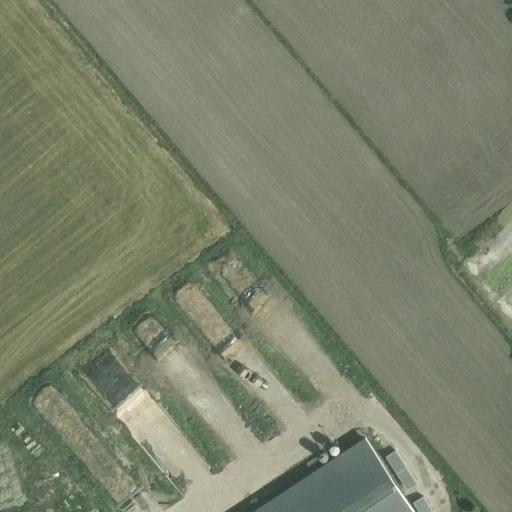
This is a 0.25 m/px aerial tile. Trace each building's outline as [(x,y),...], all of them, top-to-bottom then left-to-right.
[(140,326),(147,350),(174,342),(167,318),(140,326)] [(258,374),(250,383),(270,400),(277,391),(258,374)] [(189,393),(211,413),(224,399),(203,379),(189,393)] [(149,455),(186,443),(176,413),(139,425),(149,455)] [(415,511),(369,441),(259,511),(415,511)] [(130,486),(143,505),(154,497),(141,479),(130,486)]
